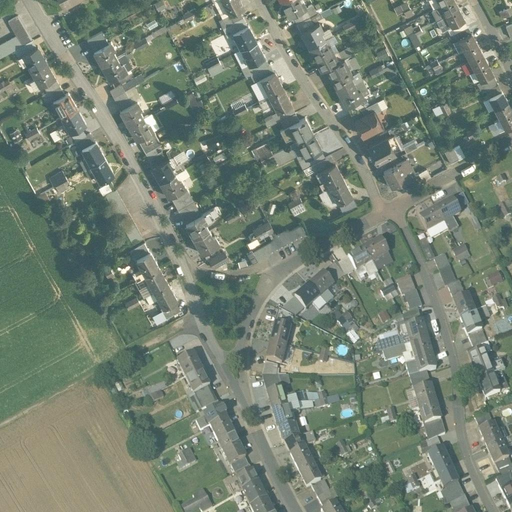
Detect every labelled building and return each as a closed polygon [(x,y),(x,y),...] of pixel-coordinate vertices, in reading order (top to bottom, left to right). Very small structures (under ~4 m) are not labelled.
[(160,10),(168,7),(165,0),(160,0),(157,1),(160,10)] [(238,0),(220,0),(229,15),(229,16),(238,11),(243,8),(238,0)] [(298,0),(285,0),(280,3),(288,18),(305,9),(302,1),(299,2),(298,0)] [(452,0),(440,6),(431,11),(437,21),(458,10),(452,0)] [(506,8),(499,12),(501,18),(509,15),(506,8)] [(194,9),(182,15),(184,18),(196,12),(194,9)] [(458,10),(437,21),(442,32),(447,29),(451,27),(463,21),(458,10)] [(238,11),(229,16),(229,15),(218,21),(222,29),(243,19),(238,11)] [(196,12),(184,18),(185,21),(197,15),(196,12)] [(0,58),(32,41),(19,16),(8,21),(16,36),(0,45),(0,58)] [(353,21),(342,27),(343,30),(355,24),(353,21)] [(464,23),(452,29),(455,34),(467,27),(464,23)] [(318,24),(301,34),(308,48),(324,40),(320,33),(322,32),(318,24)] [(355,24),(343,30),(345,33),(357,27),(355,24)] [(248,26),(232,34),(240,50),(256,42),(248,26)] [(101,32),(87,40),(93,52),(108,44),(101,32)] [(470,34),(458,40),(464,51),(476,45),(470,34)] [(145,38),(134,44),(135,47),(147,41),(145,38)] [(327,48),(324,40),(308,48),(316,63),(333,54),(329,46),(327,48)] [(147,41),(135,47),(137,50),(149,44),(147,41)] [(110,42),(93,52),(101,66),(116,58),(112,51),(114,50),(110,42)] [(256,42),(240,50),(248,66),(264,58),(256,42)] [(476,45),(464,51),(469,61),(481,55),(476,45)] [(46,63),(37,47),(22,55),(31,71),(46,63)] [(333,54),(316,63),(320,72),(333,66),(342,61),(337,52),(333,54)] [(481,55),(469,61),(474,72),(487,65),(481,55)] [(116,58),(101,66),(109,81),(127,71),(122,64),(120,65),(116,58)] [(217,58),(205,64),(206,68),(218,61),(217,58)] [(218,61),(206,68),(208,71),(220,65),(218,61)] [(46,63),(31,71),(35,78),(29,81),(34,90),(55,78),(46,63)] [(270,65),(250,75),(254,83),(260,80),(274,73),(270,65)] [(487,65),(474,72),(480,82),(492,76),(487,65)] [(333,66),(321,71),(325,78),(336,72),(333,66)] [(381,67),(369,73),(370,76),(382,70),(381,67)] [(348,69),(330,78),(338,93),(353,85),(350,78),(352,77),(348,69)] [(382,70),(370,76),(372,79),(384,73),(382,70)] [(274,73),(260,80),(268,97),(282,90),(274,73)] [(480,82),(476,84),(481,93),(497,85),(492,76),(480,82)] [(7,80),(0,84),(0,88),(9,83),(7,80)] [(56,81),(43,88),(47,94),(59,87),(56,81)] [(9,83),(0,88),(0,92),(11,86),(9,83)] [(113,97),(124,91),(120,84),(109,90),(113,97)] [(353,85),(338,93),(346,108),(363,99),(359,91),(357,92),(353,85)] [(133,86),(124,91),(132,105),(137,102),(140,100),(133,86)] [(268,97),(258,102),(262,111),(273,106),(277,113),(291,106),(282,90),(268,97)] [(121,111),(132,105),(124,91),(113,97),(121,111)] [(501,93),(489,99),(494,110),(507,103),(501,93)] [(68,94),(53,102),(61,118),(76,109),(68,94)] [(173,97),(162,103),(163,106),(175,100),(173,97)] [(175,100),(163,106),(165,109),(177,103),(175,100)] [(121,111),(120,112),(128,126),(143,118),(139,111),(141,109),(137,102),(132,105),(121,111)] [(376,103),(361,111),(363,116),(372,112),(373,115),(381,111),(376,103)] [(511,113),(507,103),(494,110),(500,120),(511,113)] [(244,106),(232,112),(234,115),(245,109),(244,106)] [(76,109),(61,118),(65,125),(56,130),(61,138),(85,125),(76,109)] [(245,109),(234,115),(235,118),(247,112),(245,109)] [(363,116),(354,121),(362,137),(374,131),(373,129),(379,125),(373,115),(372,112),(363,116)] [(511,113),(500,120),(505,130),(511,126),(511,113)] [(143,118),(128,126),(136,141),(137,140),(153,131),(149,124),(147,125),(143,118)] [(304,119),(289,127),(297,143),(312,135),(304,119)] [(403,123),(387,131),(390,136),(393,135),(394,137),(407,130),(403,123)] [(36,128),(25,134),(26,137),(38,131),(36,128)] [(38,131),(26,137),(28,140),(40,134),(38,131)] [(153,131),(137,140),(145,154),(161,146),(153,131)] [(312,135),(297,143),(305,159),(321,151),(312,135)] [(394,137),(393,135),(390,136),(368,148),(376,163),(386,158),(385,158),(401,150),(394,137)] [(220,143),(216,136),(206,142),(210,149),(220,143)] [(104,158),(95,142),(81,150),(90,166),(104,158)] [(413,142),(402,148),(406,154),(416,148),(413,142)] [(256,158),(271,152),(268,143),(253,149),(256,158)] [(272,156),(278,168),(296,159),(298,162),(305,159),(297,143),(272,156)] [(452,164),(466,156),(460,144),(445,151),(452,164)] [(181,161),(189,158),(185,151),(178,154),(181,161)] [(305,159),(298,162),(302,170),(324,159),(321,151),(305,159)] [(151,169),(165,161),(161,152),(147,160),(151,169)] [(270,152),(259,158),(260,162),(272,156),(270,152)] [(204,154),(193,161),(195,164),(206,157),(204,154)] [(272,156),(260,162),(262,165),(274,159),(272,156)] [(309,167),(313,175),(320,171),(334,164),(330,156),(309,167)] [(206,157),(195,164),(196,167),(208,160),(206,157)] [(104,158),(90,166),(100,182),(113,175),(104,158)] [(165,161),(151,169),(160,183),(175,175),(184,170),(180,162),(172,166),(169,159),(165,161)] [(403,162),(384,173),(389,184),(391,188),(397,184),(398,185),(403,183),(402,182),(405,180),(415,175),(411,168),(408,170),(403,162)] [(334,164),(320,171),(326,181),(319,185),(323,191),(343,181),(334,164)] [(415,175),(405,180),(411,189),(421,183),(416,174),(415,175)] [(175,175),(160,183),(168,198),(169,197),(185,188),(181,181),(179,182),(175,175)] [(65,176),(53,183),(55,186),(66,179),(65,176)] [(502,176),(496,179),(499,185),(505,182),(502,176)] [(66,179),(55,186),(56,189),(68,182),(66,179)] [(323,191),(318,194),(323,203),(334,197),(337,204),(351,197),(343,181),(323,191)] [(102,186),(104,192),(112,189),(110,183),(102,186)] [(193,202),(185,188),(169,197),(177,211),(193,202)] [(142,239),(115,191),(105,196),(132,244),(142,239)] [(334,197),(323,203),(324,205),(330,208),(337,204),(334,197)] [(299,199),(287,205),(289,208),(301,202),(299,199)] [(351,200),(338,206),(343,214),(355,208),(351,200)] [(452,200),(435,209),(443,223),(449,233),(458,229),(452,218),(459,214),(452,200)] [(177,211),(185,225),(200,216),(193,202),(177,211)] [(301,202),(289,208),(291,212),(302,205),(301,202)] [(510,215),(504,203),(498,206),(504,218),(510,215)] [(302,205),(291,212),(293,216),(305,210),(302,205)] [(435,209),(419,218),(427,232),(443,223),(435,209)] [(236,211),(225,218),(226,221),(238,214),(236,211)] [(238,214),(226,221),(228,224),(240,217),(238,214)] [(200,216),(185,225),(193,239),(208,231),(204,224),(206,223),(202,215),(200,216)] [(255,231),(260,242),(274,234),(269,223),(255,231)] [(301,226),(252,252),(258,262),(306,236),(301,226)] [(208,231),(193,239),(201,254),(218,244),(214,237),(212,238),(208,231)] [(380,240),(364,249),(371,263),(387,254),(380,240)] [(463,246),(457,249),(461,255),(467,252),(463,246)] [(371,263),(364,249),(347,258),(355,272),(362,267),(368,278),(377,274),(371,263)] [(457,249),(452,252),(455,258),(461,255),(457,249)] [(257,261),(251,251),(246,254),(252,264),(257,261)] [(159,268),(150,252),(136,260),(145,276),(159,268)] [(223,253),(210,260),(214,268),(227,260),(223,253)] [(445,285),(457,280),(447,254),(435,258),(445,285)] [(159,268),(145,276),(154,292),(167,284),(159,268)] [(110,269),(104,272),(107,278),(113,275),(110,269)] [(487,278),(491,287),(501,281),(497,273),(487,278)] [(333,286),(322,274),(308,286),(319,298),(325,305),(333,299),(326,291),(333,286)] [(458,283),(446,288),(452,302),(464,297),(458,283)] [(167,284),(154,292),(163,308),(177,300),(167,284)] [(308,286),(295,299),(305,310),(319,298),(308,286)] [(391,286),(386,289),(389,295),(395,292),(391,286)] [(386,289),(380,292),(383,298),(389,295),(386,289)] [(415,292),(404,296),(410,312),(417,309),(421,308),(415,292)] [(464,297),(452,302),(459,319),(474,313),(467,296),(464,297)] [(498,296),(491,299),(494,305),(500,302),(498,296)] [(136,297),(124,304),(126,307),(138,301),(136,297)] [(295,299),(281,311),(295,317),(304,309),(295,299)] [(138,301),(126,307),(128,310),(139,304),(138,301)] [(500,302),(494,305),(496,311),(503,308),(500,302)] [(417,309),(410,312),(402,317),(404,326),(420,321),(417,309)] [(474,313),(459,319),(466,336),(481,330),(478,323),(489,318),(485,309),(474,313)] [(292,317),(279,310),(276,322),(290,326),(292,317)] [(351,319),(346,313),(341,318),(346,323),(351,319)] [(341,318),(336,322),(341,327),(346,323),(341,318)] [(501,337),(495,322),(488,324),(495,340),(501,337)] [(421,323),(405,328),(395,331),(397,336),(398,340),(407,337),(410,345),(426,340),(421,323)] [(290,329),(274,325),(270,343),(285,347),(290,329)] [(348,335),(355,344),(361,339),(354,330),(348,335)] [(466,336),(472,349),(486,343),(481,330),(466,336)] [(376,343),(379,354),(382,353),(380,347),(387,345),(388,351),(405,346),(410,345),(407,337),(398,340),(397,336),(376,343)] [(172,350),(180,347),(176,338),(169,341),(172,350)] [(426,340),(410,345),(415,364),(418,375),(425,373),(435,370),(426,340)] [(285,347),(270,343),(265,361),(281,365),(285,347)] [(387,345),(380,347),(382,353),(388,351),(387,345)] [(388,351),(382,353),(384,359),(390,358),(390,360),(407,355),(405,346),(388,351)] [(485,359),(480,346),(466,352),(471,365),(485,359)] [(328,351),(322,349),(320,356),(327,357),(328,351)] [(284,352),(281,365),(296,369),(299,356),(284,352)] [(192,356),(177,364),(185,380),(200,372),(192,356)] [(327,357),(320,356),(318,362),(325,364),(327,357)] [(485,359),(471,365),(478,382),(492,376),(504,371),(500,362),(488,366),(485,359)] [(277,367),(265,364),(261,378),(276,378),(277,367)] [(415,364),(405,367),(409,377),(418,375),(415,364)] [(200,372),(185,380),(193,396),(209,388),(200,372)] [(413,392),(430,387),(425,373),(418,375),(409,377),(413,392)] [(492,376),(478,382),(484,399),(499,394),(492,376)] [(261,378),(266,395),(281,390),(277,377),(276,378),(261,378)] [(287,378),(277,377),(281,390),(290,388),(287,378)] [(430,387),(413,392),(418,409),(435,404),(430,387)] [(209,388),(193,396),(201,411),(217,404),(209,388)] [(151,390),(144,393),(147,399),(154,396),(151,390)] [(281,390),(266,395),(272,412),(297,405),(298,405),(296,395),(284,399),(281,390)] [(324,393),(317,395),(319,401),(319,402),(326,400),(324,393)] [(154,396),(147,399),(150,405),(157,402),(154,396)] [(326,400),(319,402),(321,408),(328,406),(326,400)] [(217,404),(205,410),(208,415),(220,409),(217,404)] [(435,404),(418,409),(423,426),(440,421),(435,404)] [(297,405),(272,412),(277,430),(282,444),(284,444),(298,439),(294,425),(292,426),(289,415),(299,412),(297,405)] [(209,428),(225,420),(224,417),(226,416),(223,411),(221,412),(220,409),(208,415),(203,417),(204,419),(209,428)] [(392,409),(386,411),(388,418),(394,416),(392,409)] [(394,416),(388,418),(389,424),(396,422),(394,416)] [(204,419),(195,424),(200,432),(209,428),(204,419)] [(225,420),(209,428),(217,444),(233,436),(225,420)] [(440,421),(423,426),(428,442),(444,435),(440,421)] [(493,425),(478,432),(486,448),(500,442),(493,425)] [(298,439),(284,444),(290,456),(303,448),(304,449),(315,443),(312,435),(298,439)] [(233,436),(217,444),(225,460),(241,452),(233,436)] [(442,450),(436,439),(426,443),(431,454),(442,450)] [(342,442),(335,445),(338,451),(345,448),(342,442)] [(500,442),(486,448),(494,465),(508,459),(500,442)] [(303,448),(290,456),(298,472),(312,465),(304,449),(303,448)] [(345,448),(338,451),(341,457),(348,454),(345,448)] [(442,450),(428,456),(435,473),(450,466),(442,450)] [(184,453),(178,456),(181,462),(187,459),(184,453)] [(187,459),(181,462),(184,468),(190,465),(187,459)] [(511,468),(508,459),(494,465),(499,478),(511,472),(511,468)] [(312,465),(298,472),(306,489),(320,481),(312,465)] [(450,466),(435,473),(443,490),(457,483),(450,466)] [(249,467),(235,474),(238,480),(252,473),(249,467)] [(265,500),(252,473),(238,480),(236,481),(237,483),(228,488),(232,496),(241,492),(249,508),(265,500)] [(511,479),(509,474),(495,480),(500,491),(511,484),(511,479)] [(414,476),(407,479),(410,485),(416,482),(414,476)] [(312,488),(318,498),(330,491),(324,481),(312,488)] [(416,482),(410,485),(413,491),(419,488),(416,482)] [(463,497),(456,484),(446,489),(446,490),(441,493),(446,506),(463,497)] [(511,487),(501,493),(509,509),(511,508),(511,487)] [(182,503),(185,511),(204,511),(214,508),(207,492),(182,503)] [(334,504),(327,493),(318,498),(324,510),(334,504)] [(369,495),(363,499),(367,505),(373,501),(369,495)] [(469,511),(470,511),(463,497),(449,505),(452,511),(469,511)] [(249,508),(251,511),(271,511),(266,500),(265,500),(249,508)] [(373,501),(367,505),(371,511),(376,507),(373,501)]
